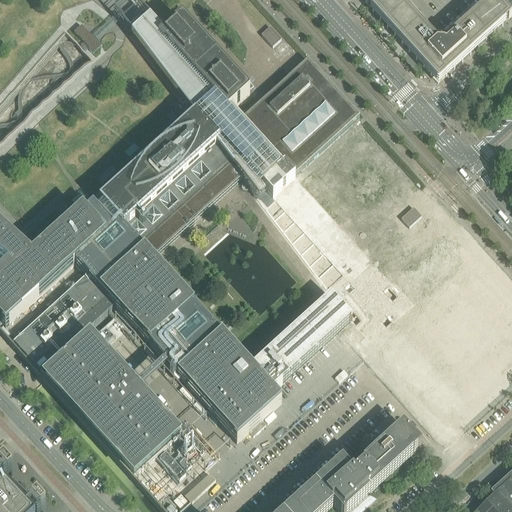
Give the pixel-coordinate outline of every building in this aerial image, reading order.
[(443,79),(469,56),(511,19),(511,18),(494,0),(492,0),(489,2),(487,0),(477,0),(441,33),(440,33),(438,35),(435,33),(431,33),(429,34),(397,0),(369,0),(364,5),(365,6),(366,5),(434,79),(443,79)] [(511,0),(494,0),(511,18),(511,19),(511,0)] [(0,323),(5,330),(6,330),(75,267),(82,275),(9,341),(10,342),(14,347),(15,348),(19,352),(20,353),(40,375),(85,335),(86,336),(114,310),(120,317),(133,331),(133,332),(163,365),(135,392),(90,342),(77,354),(67,363),(45,383),(44,384),(133,482),(134,481),(179,440),(139,396),(162,375),(164,373),(168,370),(178,381),(236,446),(237,446),(247,437),(281,406),(281,405),(280,405),(272,395),(282,386),(351,324),(352,323),(331,300),(278,348),(251,372),(210,326),(206,322),(152,263),(227,195),(249,173),(273,199),(359,120),(331,89),(329,86),(308,63),(306,65),(304,67),(297,73),(273,95),(267,100),(251,114),(248,117),(241,123),(236,118),(232,113),(249,96),(250,96),(248,95),(253,91),(254,90),(235,70),(233,67),(223,56),(209,41),(206,38),(189,19),(187,17),(182,11),(160,31),(159,31),(150,21),(146,24),(135,34),(131,38),(146,56),(179,101),(179,102),(178,102),(183,107),(184,107),(193,119),(191,121),(189,123),(182,129),(178,133),(176,135),(173,138),(165,144),(162,148),(153,155),(151,157),(143,165),(141,167),(133,174),(130,177),(127,179),(125,181),(117,188),(114,191),(106,198),(104,200),(105,200),(103,202),(99,206),(103,210),(98,214),(93,209),(92,210),(85,216),(82,213),(32,259),(0,229),(0,323)] [(82,26),(74,33),(93,53),(100,46),(94,39),(82,26)] [(270,29),(261,37),(272,50),(281,42),(270,29)] [(290,52),(284,44),(274,53),(281,60),(290,52)] [(124,154),(129,160),(139,150),(134,145),(133,146),(131,148),(124,154)] [(343,196),(326,212),(388,280),(405,264),(416,254),(398,235),(390,225),(381,215),(372,205),(363,196),(354,186),(343,196)] [(71,202),(76,208),(86,199),(81,193),(79,195),(78,196),(71,202)] [(413,210),(401,222),(409,230),(421,219),(413,210)] [(511,305),(456,244),(412,284),(510,392),(511,389),(511,305)] [(95,343),(103,352),(126,331),(118,323),(95,343)] [(392,355),(378,367),(388,377),(390,380),(394,384),(410,402),(424,390),(433,381),(440,375),(447,369),(437,359),(431,352),(415,334),(411,338),(408,340),(401,346),(392,355)] [(262,424),(249,435),(253,440),(266,428),(262,424)] [(0,511),(42,511),(37,506),(36,506),(12,481),(13,480),(4,470),(3,470),(0,473),(0,511)] [(494,499),(479,511),(511,511),(511,475),(491,495),(494,499)]
